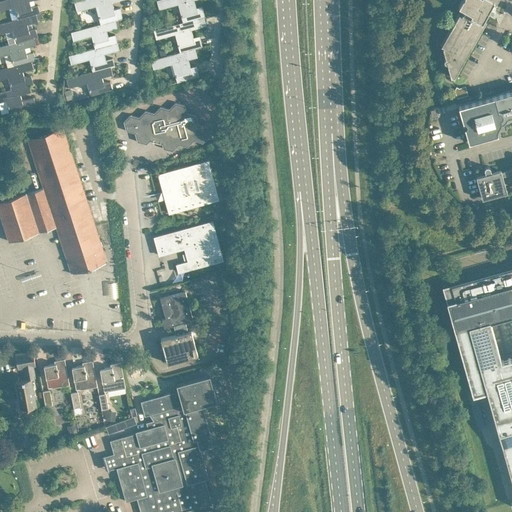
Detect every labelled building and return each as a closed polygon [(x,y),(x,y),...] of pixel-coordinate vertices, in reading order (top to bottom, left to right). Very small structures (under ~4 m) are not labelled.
[(0,0),(0,10),(10,8),(13,20),(36,13),(40,12),(37,4),(31,6),(29,1),(31,0),(0,0)] [(111,1),(116,0),(81,0),(74,2),(76,11),(95,6),(100,24),(115,21),(122,19),(119,8),(114,9),(111,1)] [(194,0),(157,0),(156,0),(159,9),(177,4),(182,23),(198,19),(205,17),(202,6),(196,7),(194,0)] [(461,0),(458,6),(464,9),(461,14),(459,13),(440,45),(443,47),(443,48),(446,58),(445,58),(445,59),(444,59),(444,60),(444,61),(445,62),(445,63),(446,63),(447,63),(451,76),(454,78),(487,20),(484,19),(485,16),(484,16),(486,13),(493,16),(495,12),(489,8),(491,5),(493,3),(495,5),(497,0),(461,0)] [(27,24),(38,21),(36,13),(13,20),(0,23),(0,33),(6,32),(9,44),(33,37),(37,36),(35,28),(28,30),(27,24)] [(193,37),(191,29),(200,27),(198,19),(182,23),(154,30),(156,39),(175,34),(179,52),(195,49),(202,47),(199,36),(193,37)] [(106,31),(117,28),(115,21),(100,24),(71,32),(73,41),(92,36),(95,48),(117,42),(115,34),(108,36),(106,31)] [(24,47),(35,44),(33,37),(9,44),(0,46),(0,56),(5,55),(8,67),(31,61),(35,60),(33,52),(26,53),(24,47)] [(104,54),(115,51),(119,50),(117,42),(95,48),(69,55),(71,64),(89,59),(93,71),(111,67),(115,66),(112,58),(106,59),(104,54)] [(188,59),(197,57),(195,49),(179,52),(151,60),(153,69),(171,64),(176,83),(199,77),(196,65),(190,67),(188,59)] [(22,71),(33,68),(31,61),(8,67),(0,69),(0,79),(8,77),(11,89),(29,84),(33,83),(31,74),(24,76),(22,71)] [(102,78),(113,74),(111,67),(93,71),(66,79),(69,87),(87,82),(90,96),(112,89),(110,81),(103,83),(102,78)] [(31,91),(29,84),(11,89),(3,91),(0,92),(0,101),(6,100),(10,112),(37,105),(34,97),(22,100),(20,94),(31,91)] [(454,90),(457,98),(468,95),(465,86),(462,87),(459,88),(456,87),(454,90)] [(503,119),(503,118),(511,115),(511,91),(498,95),(494,96),(468,104),(458,106),(463,121),(464,121),(465,122),(466,122),(466,123),(466,124),(466,125),(466,126),(465,127),(464,127),(469,142),(498,134),(497,133),(497,132),(497,130),(497,129),(501,129),(501,128),(501,127),(502,127),(502,126),(503,126),(500,123),(501,123),(501,122),(502,122),(502,121),(503,120),(503,119)] [(150,141),(151,141),(158,143),(162,144),(163,148),(170,150),(178,144),(187,147),(193,141),(202,143),(209,136),(206,126),(197,124),(191,130),(182,128),(176,135),(168,132),(166,125),(171,119),(180,121),(187,114),(184,104),(175,102),(169,108),(160,106),(154,113),(145,110),(139,117),(130,115),(123,121),(126,131),(134,133),(137,142),(146,144),(150,141)] [(106,262),(94,224),(63,127),(27,139),(43,187),(4,199),(6,205),(0,206),(0,212),(9,241),(56,226),(71,273),(106,262)] [(169,213),(218,199),(207,160),(158,174),(169,213)] [(494,195),(486,166),(486,167),(485,167),(484,168),(484,169),(484,170),(484,171),(485,174),(476,177),(482,198),(494,195)] [(502,177),(508,175),(507,170),(501,172),(500,170),(491,173),(490,169),(490,168),(489,167),(488,166),(487,166),(486,166),(494,195),(506,192),(502,177)] [(154,237),(159,255),(185,248),(186,254),(183,255),(184,260),(188,259),(188,262),(177,265),(179,272),(223,260),(212,221),(154,237)] [(490,321),(511,314),(511,266),(442,286),(472,394),(487,391),(497,388),(492,372),(503,369),(501,360),(490,321)] [(185,322),(192,320),(193,320),(185,291),(161,298),(166,318),(162,319),(165,327),(173,325),(176,334),(161,338),(167,362),(197,354),(191,330),(188,331),(185,322)] [(36,365),(34,352),(17,355),(19,368),(25,367),(27,378),(16,380),(19,396),(16,397),(18,409),(36,405),(31,377),(34,377),(32,366),(36,365)] [(511,357),(501,360),(503,369),(492,372),(497,388),(487,391),(489,395),(490,401),(496,422),(495,422),(511,481),(511,357)] [(69,383),(65,358),(64,359),(55,361),(55,363),(48,364),(44,365),(48,387),(69,383)] [(97,385),(93,360),(92,360),(92,361),(83,362),(83,364),(72,367),(73,371),(76,389),(97,385)] [(125,387),(121,362),(120,362),(111,364),(111,366),(100,368),(101,373),(104,391),(125,387)] [(236,362),(229,364),(233,379),(240,377),(236,362)] [(110,440),(114,454),(117,453),(118,458),(114,460),(126,501),(136,498),(140,511),(216,511),(215,508),(213,509),(205,479),(209,478),(201,449),(214,445),(202,400),(216,396),(218,403),(211,375),(177,384),(179,390),(140,401),(144,415),(150,414),(154,420),(148,422),(149,427),(136,431),(136,433),(110,440)] [(50,390),(43,391),(46,406),(53,405),(50,390)] [(78,391),(71,393),(75,413),(82,412),(78,391)] [(106,393),(99,394),(102,409),(109,408),(106,393)] [(134,416),(106,426),(108,434),(137,424),(134,416)]
